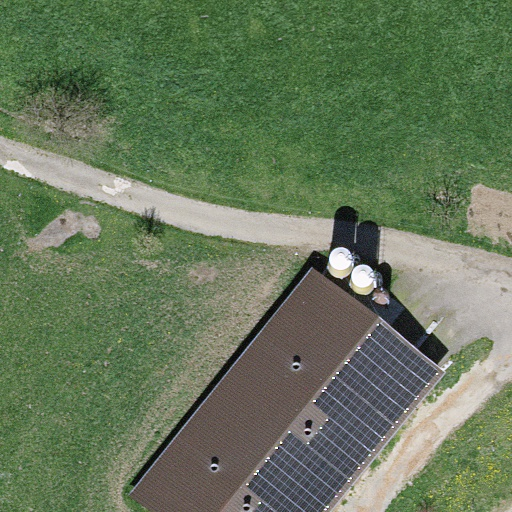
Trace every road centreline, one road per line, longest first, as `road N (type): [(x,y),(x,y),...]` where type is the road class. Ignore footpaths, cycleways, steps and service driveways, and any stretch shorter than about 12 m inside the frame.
road 1 (track): [(0,159),(249,240),(361,249),(511,283)]
road 2 (track): [(249,240),(365,358),(415,429),(448,511)]
